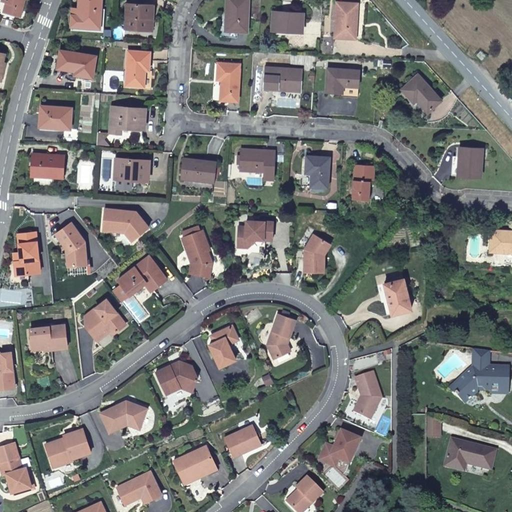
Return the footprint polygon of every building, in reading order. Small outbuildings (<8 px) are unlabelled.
[(4,13),(15,16),(16,9),(22,11),(25,0),(2,0),(2,2),(6,4),(4,13)] [(100,28),(101,0),(80,0),(80,11),(73,10),(72,26),(100,28)] [(230,14),(230,31),(248,32),(249,0),(227,0),(227,14),(230,14)] [(356,39),(358,5),(338,3),(336,37),(356,39)] [(150,19),(154,19),(154,5),(127,4),(125,30),(150,31),(150,19)] [(273,31),(303,33),(304,14),(274,12),(273,31)] [(96,57),(61,51),(58,68),(70,70),(68,80),(75,81),(76,75),(93,78),(96,57)] [(149,71),(150,53),(129,52),(127,86),(144,87),(145,70),(149,71)] [(492,61),(487,66),(493,73),(498,68),(492,61)] [(239,102),(241,65),(219,64),(217,81),(222,81),(221,101),(239,102)] [(265,90),(302,92),(303,71),(266,68),(265,90)] [(327,93),(343,94),(343,86),(359,88),(360,71),(328,69),(327,93)] [(417,100),(428,113),(441,101),(418,75),(403,90),(414,103),(417,100)] [(343,86),(343,94),(343,96),(358,97),(359,88),(343,86)] [(72,109),(42,107),(40,127),(71,129),(72,109)] [(146,109),(113,107),(111,133),(122,134),(123,128),(145,129),(146,109)] [(276,156),(286,156),(287,143),(277,143),(276,152),(242,150),(241,171),(264,172),(264,180),(274,181),(276,156)] [(483,150),(460,148),(460,158),(462,158),(461,176),(481,178),(483,150)] [(65,157),(34,154),(32,176),(64,178),(65,157)] [(330,159),(307,157),(306,174),(313,174),(312,187),(328,188),(330,159)] [(150,162),(116,159),(115,179),(149,182),(150,162)] [(185,159),(182,176),(195,178),(195,181),(215,183),(217,163),(185,159)] [(371,182),(375,182),(375,166),(355,165),(353,199),(370,201),(371,182)] [(102,231),(121,233),(124,231),(127,233),(126,235),(131,242),(149,228),(136,212),(104,209),(102,231)] [(256,240),(272,240),(273,222),(246,221),(245,227),(237,227),(236,247),(247,248),(256,240)] [(84,242),(71,224),(55,235),(68,253),(66,254),(67,267),(86,265),(84,242)] [(181,233),(183,238),(199,233),(197,228),(181,233)] [(511,231),(491,231),(489,253),(511,254),(511,231)] [(16,262),(14,262),(15,276),(40,273),(35,232),(17,234),(19,253),(20,256),(16,262)] [(181,239),(190,265),(188,274),(208,277),(210,263),(206,251),(208,251),(201,232),(199,233),(183,238),(181,239)] [(331,244),(313,234),(304,249),(304,272),(324,273),(324,251),(327,251),(331,244)] [(130,294),(144,284),(150,292),(166,280),(148,257),(116,281),(120,285),(111,291),(120,302),(130,294)] [(67,267),(68,275),(87,273),(86,265),(67,267)] [(413,311),(409,292),(407,280),(387,284),(391,306),(393,315),(413,311)] [(120,302),(137,323),(147,315),(130,294),(120,302)] [(107,329),(109,332),(111,335),(125,324),(106,300),(84,316),(84,326),(94,339),(107,329)] [(288,342),(296,319),(278,312),(266,343),(274,359),(291,350),(288,342)] [(32,350),(50,348),(50,350),(67,348),(64,325),(29,328),(32,350)] [(238,340),(232,326),(216,334),(219,340),(213,343),(209,345),(219,367),(235,360),(228,345),(238,340)] [(96,341),(109,332),(107,329),(94,339),(96,341)] [(219,340),(216,334),(210,336),(213,343),(219,340)] [(488,365),(489,351),(474,349),(473,367),(488,368),(488,365)] [(0,389),(15,388),(11,352),(1,353),(0,353),(0,389)] [(165,395),(180,388),(192,392),(196,379),(190,366),(178,362),(177,364),(173,366),(172,365),(154,373),(165,395)] [(509,384),(509,370),(488,368),(473,367),(450,388),(465,403),(477,393),(478,391),(483,391),(486,394),(492,394),(492,391),(505,392),(505,384),(509,384)] [(363,396),(362,401),(358,402),(353,412),(370,420),(382,398),(373,371),(354,378),(361,397),(363,396)] [(509,398),(509,384),(505,384),(505,392),(492,391),(492,394),(492,397),(509,398)] [(109,434),(127,425),(139,429),(146,409),(125,401),(124,406),(119,408),(117,405),(99,413),(109,434)] [(426,416),(425,437),(439,437),(439,419),(426,416)] [(253,425),(224,438),(233,458),(262,445),(253,425)] [(63,462),(63,464),(72,461),(71,459),(90,453),(82,429),(63,436),(65,442),(59,443),(58,440),(45,445),(52,466),(63,462)] [(349,464),(359,439),(341,432),(334,448),(326,445),(321,456),(330,460),(330,456),(339,460),(349,464)] [(465,464),(490,471),(495,451),(450,440),(443,468),(463,473),(465,464)] [(14,443),(0,447),(0,466),(1,470),(4,472),(5,475),(6,475),(12,493),(32,487),(26,468),(22,469),(14,443)] [(215,464),(206,445),(173,461),(183,481),(198,474),(199,477),(207,474),(205,470),(215,464)] [(330,460),(321,456),(319,461),(335,468),(339,460),(330,456),(330,460)] [(218,471),(215,464),(205,470),(207,474),(208,476),(218,471)] [(162,496),(157,487),(150,473),(117,489),(125,506),(141,498),(144,504),(162,496)] [(307,478),(296,488),(298,490),(286,503),(295,511),(305,511),(323,493),(307,478)] [(104,511),(101,503),(81,511),(104,511)]
